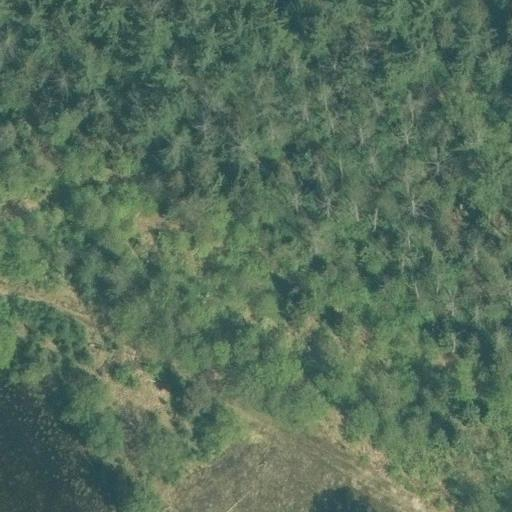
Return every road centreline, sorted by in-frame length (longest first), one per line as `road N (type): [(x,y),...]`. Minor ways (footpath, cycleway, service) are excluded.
road 1 (track): [(511,168),(362,192),(293,172),(252,170),(98,182),(63,193),(0,233)]
road 2 (track): [(431,511),(77,319),(0,291)]
